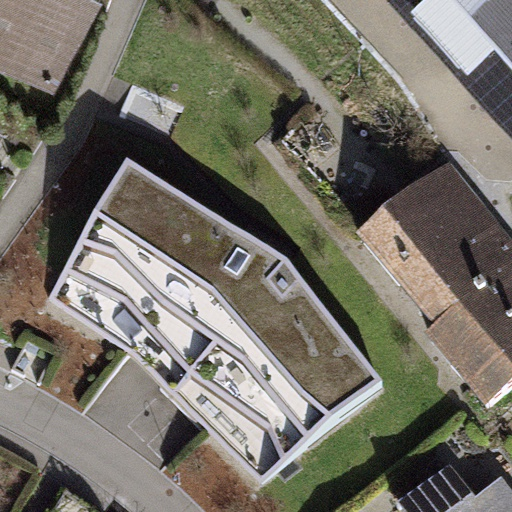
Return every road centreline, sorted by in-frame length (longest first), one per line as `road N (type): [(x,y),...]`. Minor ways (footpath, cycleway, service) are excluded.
road 1 (residential): [(511,228),(331,0)]
road 2 (residential): [(166,511),(103,460),(0,403)]
